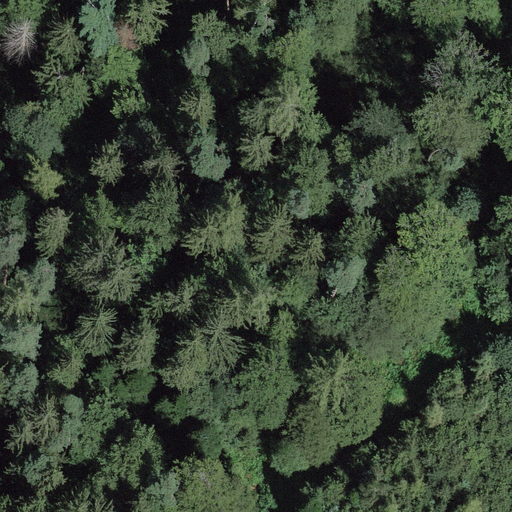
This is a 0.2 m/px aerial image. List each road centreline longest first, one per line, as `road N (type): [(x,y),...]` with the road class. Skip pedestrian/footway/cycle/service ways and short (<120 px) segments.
road 1 (track): [(210,0),(0,239)]
road 2 (track): [(511,336),(475,344),(439,370),(291,511)]
